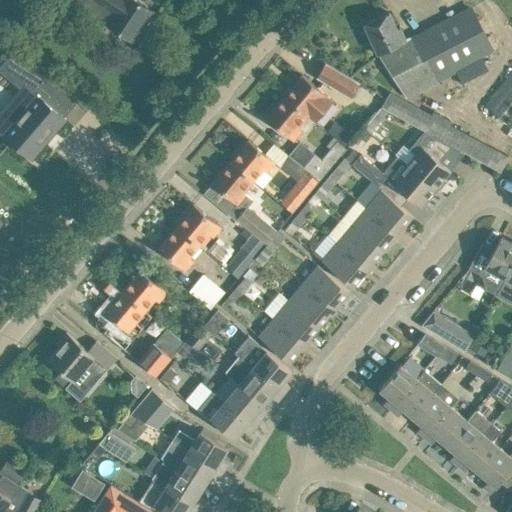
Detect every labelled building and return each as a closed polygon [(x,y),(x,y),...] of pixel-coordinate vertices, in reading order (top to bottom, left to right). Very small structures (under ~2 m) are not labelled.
[(72,0),(133,40),(153,10),(137,0),(72,0)] [(389,12),(364,23),(378,53),(406,96),(493,51),(470,8),(406,40),(400,26),(396,28),(389,12)] [(25,85),(0,114),(0,130),(32,158),(45,143),(42,140),(52,128),(54,131),(65,118),(62,115),(78,97),(11,55),(0,67),(0,68),(17,84),(20,81),(25,85)] [(326,62),(316,77),(351,98),(360,83),(326,62)] [(511,64),(483,103),(488,107),(490,108),(496,113),(499,115),(507,121),(511,114),(511,64)] [(335,101),(329,97),(303,74),(284,96),(308,115),(317,123),(335,101)] [(298,127),(308,115),(284,96),(266,118),(293,140),(302,130),(298,127)] [(370,133),(388,111),(380,107),(375,113),(364,127),(370,133)] [(370,133),(364,127),(353,139),(361,146),(372,134),(370,133)] [(446,143),(424,130),(416,140),(409,149),(415,154),(407,163),(436,187),(438,185),(440,187),(446,180),(444,178),(451,170),(435,156),(446,143)] [(230,160),(254,180),(263,169),(267,172),(275,161),(248,139),(230,160)] [(307,171),(320,181),(346,148),(337,140),(322,159),(301,141),(289,155),(290,156),(307,171)] [(398,155),(383,173),(360,154),(352,163),(370,179),(381,189),(401,205),(409,196),(421,205),(436,187),(407,163),(398,155)] [(290,156),(281,166),(299,180),(307,171),(290,156)] [(244,192),(254,180),(230,160),(212,182),(225,193),(217,204),(235,219),(236,218),(254,232),(267,243),(277,231),(247,205),(252,199),(244,192)] [(329,175),(336,181),(344,172),(337,166),(329,175)] [(293,212),(320,181),(307,171),(299,180),(281,201),(293,212)] [(329,175),(321,184),(323,186),(329,190),(336,181),(329,175)] [(413,215),(401,205),(381,189),(366,206),(398,233),(413,215)] [(300,210),(307,216),(315,207),(308,201),(300,210)] [(176,225),(201,245),(210,234),(214,237),(222,227),(194,204),(176,225)] [(383,251),(398,233),(366,206),(351,224),(383,251)] [(299,226),(307,216),(300,210),(291,220),(299,226)] [(368,268),(383,251),(351,224),(337,242),(368,268)] [(191,257),(201,245),(176,225),(158,247),(186,270),(194,260),(191,257)] [(266,245),(273,251),(285,238),(277,231),(267,243),(266,245)] [(255,258),(266,245),(267,243),(254,232),(224,266),(238,278),(255,258)] [(511,265),(511,240),(511,241),(501,236),(494,248),(483,242),(468,268),(482,275),(486,288),(496,294),(511,265)] [(218,237),(207,249),(222,263),(233,251),(218,237)] [(353,286),(368,268),(337,242),(322,260),(353,286)] [(262,264),(273,251),(266,245),(255,258),(262,264)] [(334,308),(349,291),(318,264),(303,282),(334,308)] [(511,265),(496,294),(511,303),(511,265)] [(122,290),(147,311),(157,299),(160,302),(168,292),(140,269),(122,290)] [(177,294),(184,287),(169,274),(163,281),(170,286),(169,287),(177,294)] [(203,274),(189,290),(210,307),(224,291),(203,274)] [(244,277),(237,286),(244,292),(252,284),(244,277)] [(319,326),(334,308),(303,282),(288,300),(319,326)] [(236,302),(244,292),(237,286),(228,296),(236,302)] [(113,319),(103,331),(124,349),(153,315),(147,311),(122,290),(119,288),(112,296),(115,299),(104,312),(113,319)] [(305,344),(319,326),(288,300),(273,317),(305,344)] [(212,333),(215,335),(229,318),(218,309),(203,326),(212,333)] [(422,324),(465,349),(475,334),(434,309),(422,324)] [(290,361),(305,344),(273,317),(258,335),(290,361)] [(199,323),(186,339),(193,345),(198,349),(212,333),(203,326),(199,323)] [(61,345),(48,359),(61,370),(56,377),(69,388),(88,365),(100,376),(107,368),(116,357),(96,340),(88,350),(67,331),(57,342),(61,345)] [(437,355),(443,344),(425,333),(417,343),(437,355)] [(291,371),(279,361),(249,335),(234,352),(240,357),(284,393),(290,386),(283,380),(291,371)] [(477,335),(470,348),(484,356),(491,343),(477,335)] [(183,356),(193,345),(186,339),(176,350),(183,356)] [(154,342),(138,361),(155,375),(171,356),(154,342)] [(443,344),(437,355),(452,363),(457,353),(443,344)] [(277,400),(284,393),(240,357),(226,373),(238,383),(263,404),(271,395),(277,400)] [(477,374),(481,367),(470,360),(466,367),(477,374)] [(391,409),(417,378),(400,364),(379,388),(389,397),(384,403),(391,409)] [(170,366),(161,376),(168,382),(176,372),(170,366)] [(488,381),(492,373),(481,367),(477,374),(488,381)] [(433,391),(441,382),(424,369),(417,378),(391,409),(398,415),(404,409),(413,417),(434,392),(433,391)] [(147,381),(135,371),(131,377),(132,389),(137,393),(147,381)] [(511,385),(508,382),(500,378),(495,386),(490,391),(498,397),(503,390),(511,395),(511,385)] [(424,437),(450,405),(457,397),(441,382),(433,391),(434,392),(413,417),(422,424),(417,431),(424,437)] [(256,413),(263,404),(238,383),(225,400),(256,426),(262,419),(256,413)] [(151,388),(131,411),(156,428),(156,427),(144,418),(161,398),(172,408),(173,407),(151,388)] [(256,426),(225,400),(224,400),(214,391),(200,408),(235,438),(243,428),(250,434),(256,426)] [(446,444),(467,419),(450,405),(424,437),(432,443),(437,436),(446,444)] [(457,465),(492,423),(475,409),(467,419),(446,444),(455,452),(450,458),(457,465)] [(131,411),(124,420),(129,425),(137,416),(131,411)] [(500,447),(492,440),(501,430),(492,423),(457,465),(465,471),(470,464),(479,472),(500,447)] [(217,441),(219,437),(203,427),(201,431),(200,431),(195,439),(178,429),(172,439),(223,471),(228,463),(221,458),(228,448),(217,441)] [(107,432),(99,442),(106,448),(115,454),(124,460),(131,450),(123,445),(114,438),(107,432)] [(218,479),(223,471),(172,439),(161,457),(163,459),(177,467),(204,485),(211,475),(218,479)] [(89,468),(106,448),(99,442),(91,451),(82,462),(89,468)] [(511,452),(509,455),(500,447),(479,472),(488,479),(483,486),(491,492),(500,481),(511,490),(511,452)] [(18,483),(27,468),(7,457),(0,468),(0,472),(3,474),(8,477),(18,483)] [(204,485),(177,467),(163,459),(151,477),(153,478),(200,507),(205,499),(198,495),(204,485)] [(83,466),(72,484),(94,498),(105,481),(83,466)] [(0,511),(15,511),(26,492),(27,489),(18,483),(8,477),(3,474),(0,477),(0,511)] [(189,511),(197,511),(200,507),(153,478),(139,500),(151,508),(154,504),(165,511),(187,511),(188,511),(189,511)] [(155,511),(111,483),(92,511),(155,511)] [(31,511),(38,499),(26,492),(15,511),(31,511)]
